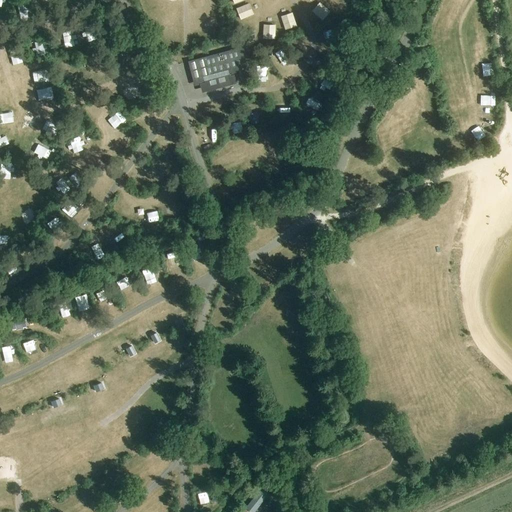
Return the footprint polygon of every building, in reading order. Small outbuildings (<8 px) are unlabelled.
[(341,0),(338,0),(333,3),(337,12),(345,8),(341,0)] [(256,24),(250,15),(242,21),(248,29),(256,24)] [(278,36),(273,27),(263,31),(268,40),(278,36)] [(233,74),(236,73),(236,71),(239,70),(238,66),(246,64),(241,46),(191,60),(195,78),(197,77),(198,81),(201,80),(202,82),(205,82),(207,89),(235,82),(233,74)] [(53,85),(39,88),(42,100),(56,96),(53,85)] [(0,112),(0,123),(15,122),(15,112),(0,112)] [(130,127),(123,133),(130,141),(137,135),(130,127)] [(181,321),(176,323),(180,331),(185,328),(181,321)] [(157,334),(151,336),(155,343),(160,341),(157,334)] [(132,347),(126,349),(130,357),(135,354),(132,347)] [(101,384),(94,386),(96,392),(104,389),(101,384)] [(59,399),(52,402),(54,408),(61,405),(59,399)] [(254,511),(269,495),(261,489),(246,507),(252,511),(254,511)] [(243,491),(227,509),(230,511),(239,511),(252,498),(243,491)]
